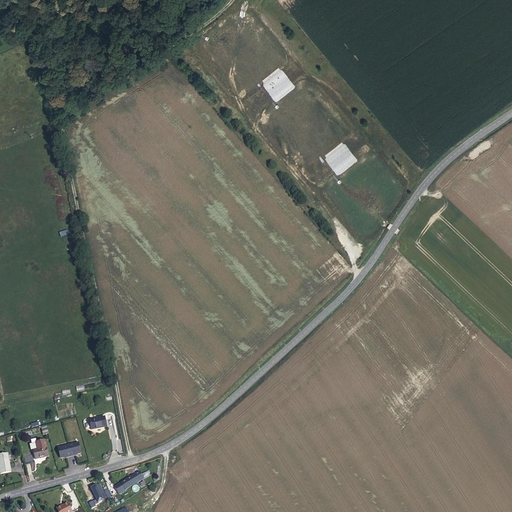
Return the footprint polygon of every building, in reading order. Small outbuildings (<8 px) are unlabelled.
[(96,427),(108,425),(107,415),(94,417),(96,427)] [(45,440),(36,442),(38,449),(46,447),(45,440)] [(79,442),(69,444),(71,455),(75,454),(81,452),(79,442)] [(67,456),(71,455),(69,444),(58,447),(61,457),(67,456)] [(48,456),(46,447),(38,449),(33,450),(34,454),(35,459),(48,456)] [(8,454),(0,453),(0,473),(9,473),(8,459),(8,456),(8,454)] [(35,459),(34,454),(24,456),(25,464),(31,462),(31,461),(32,461),(32,460),(33,459),(35,459)] [(119,491),(125,488),(125,487),(143,475),(147,473),(144,469),(144,468),(139,472),(137,469),(120,481),(115,485),(119,491)] [(99,481),(89,485),(95,502),(106,498),(99,481)] [(72,511),(68,503),(57,508),(59,511),(72,511)]
